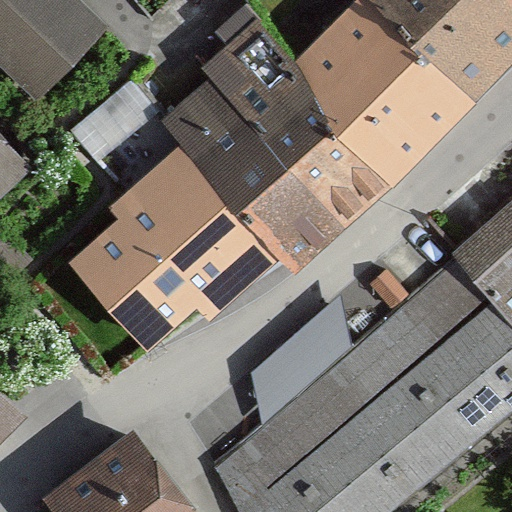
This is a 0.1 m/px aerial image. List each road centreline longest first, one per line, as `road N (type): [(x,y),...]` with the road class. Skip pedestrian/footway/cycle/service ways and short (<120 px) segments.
road 1 (residential): [(511,107),(294,287),(141,393)]
road 2 (residential): [(141,393),(0,505)]
road 3 (residential): [(141,393),(215,511)]
